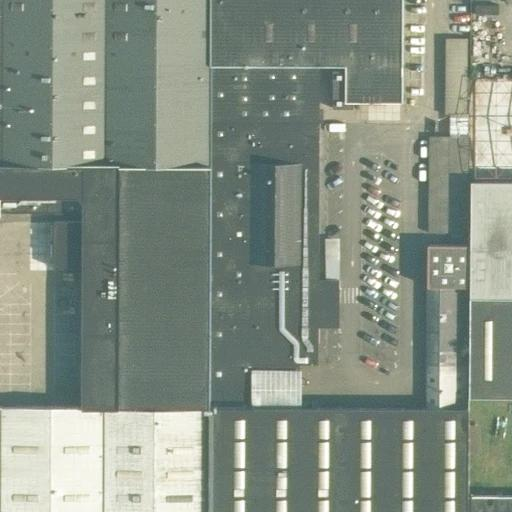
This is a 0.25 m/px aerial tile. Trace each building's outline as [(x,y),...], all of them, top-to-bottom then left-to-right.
[(0,0),(0,195),(1,195),(0,212),(83,212),(83,221),(54,221),(53,267),(83,268),(83,405),(0,404),(0,511),(468,511),(468,451),(468,424),(468,408),(428,408),(339,407),(255,407),(254,364),(279,364),(279,378),(299,378),(299,364),(315,364),(315,324),(323,324),(323,303),(316,303),(317,66),(345,66),(345,70),(332,70),(332,108),(353,108),(353,102),(403,102),(402,0),(0,0)] [(445,38),(444,115),(467,115),(468,38),(445,38)] [(468,233),(469,136),(428,136),(428,233),(468,233)] [(511,180),(471,180),(470,297),(511,297),(511,180)] [(428,297),(428,408),(468,408),(469,297),(469,255),(469,245),(427,244),(427,255),(427,286),(428,286),(428,297)] [(511,297),(470,297),(469,397),(511,397),(511,297)] [(511,511),(511,495),(470,495),(470,511),(511,511)]
